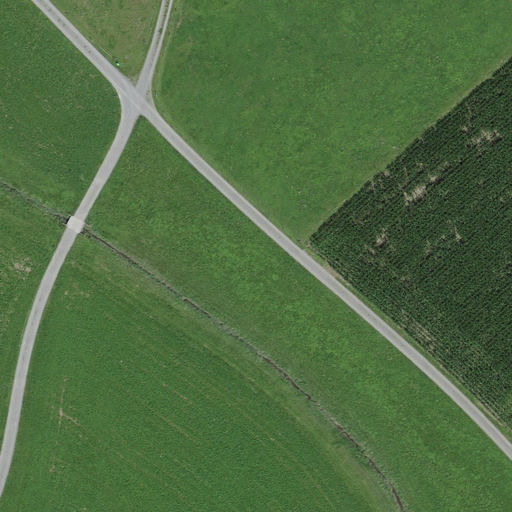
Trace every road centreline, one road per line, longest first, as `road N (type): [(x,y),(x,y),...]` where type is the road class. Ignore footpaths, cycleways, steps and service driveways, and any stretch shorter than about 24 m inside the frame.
road 1 (track): [(511,459),(441,384),(166,136),(39,0)]
road 2 (track): [(167,0),(123,132),(44,290),(0,477)]
